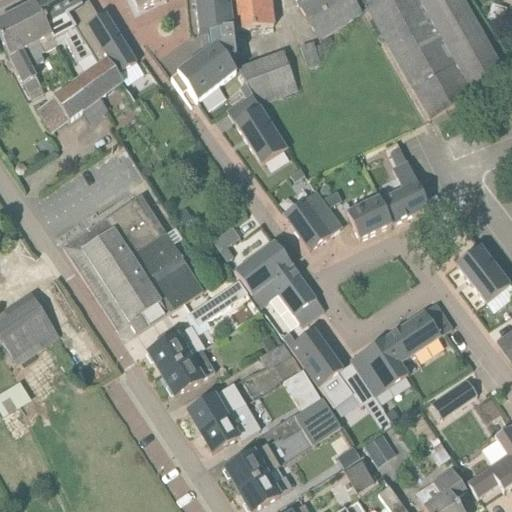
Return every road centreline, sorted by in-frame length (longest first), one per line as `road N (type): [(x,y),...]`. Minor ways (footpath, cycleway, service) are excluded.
road 1 (residential): [(222,511),(0,179)]
road 2 (residential): [(192,123),(327,286)]
road 3 (residential): [(429,282),(511,402)]
road 4 (residential): [(327,286),(403,242),(429,282)]
road 5 (residential): [(327,286),(355,326),(429,282)]
